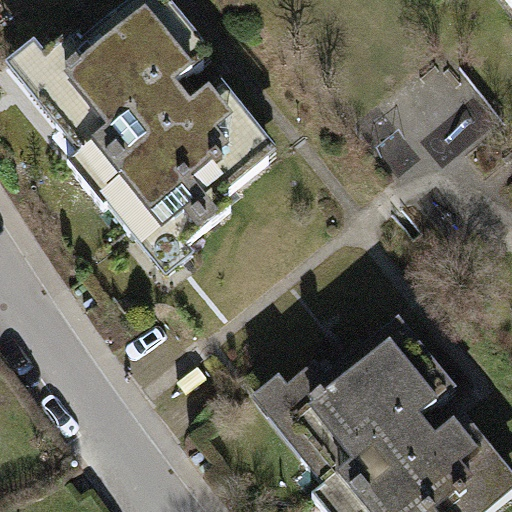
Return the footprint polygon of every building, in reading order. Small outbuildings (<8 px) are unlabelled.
[(189,34),(161,0),(142,0),(81,50),(70,36),(43,58),(29,70),(93,147),(78,159),(68,168),(104,213),(107,210),(121,199),(172,260),(184,250),(231,212),(222,201),(268,164),(237,125),(245,119),(220,88),(210,96),(192,111),(176,92),(194,77),(204,68),(181,41),(189,34)] [(7,70),(78,159),(93,147),(29,70),(43,58),(35,48),(7,70)] [(192,111),(210,96),(194,77),(176,92),(192,111)] [(121,199),(107,210),(166,283),(193,260),(184,250),(172,260),(121,199)] [(434,367),(399,323),(326,382),(315,369),(288,391),(274,402),(337,480),(323,491),(312,500),(321,511),(493,511),(511,497),(511,494),(482,458),(490,452),(464,421),(454,429),(436,444),(420,424),(439,409),(449,401),(426,373),(434,367)] [(251,402),(323,491),(337,480),(274,402),(288,391),(279,380),(251,402)] [(436,444),(454,429),(439,409),(420,424),(436,444)]
